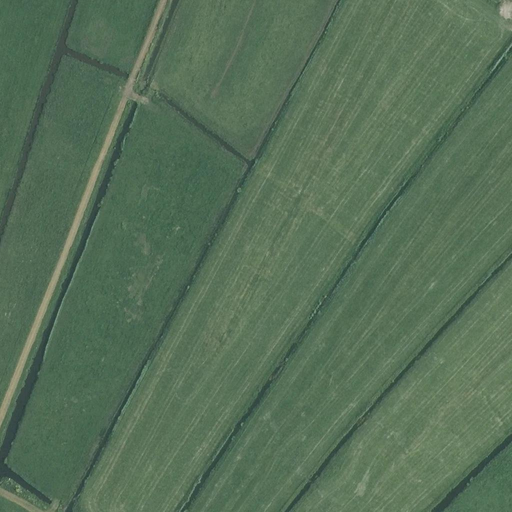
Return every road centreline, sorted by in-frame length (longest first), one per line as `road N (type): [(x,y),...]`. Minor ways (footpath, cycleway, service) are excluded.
road 1 (track): [(511,199),(223,511)]
road 2 (track): [(0,418),(128,92),(146,102)]
